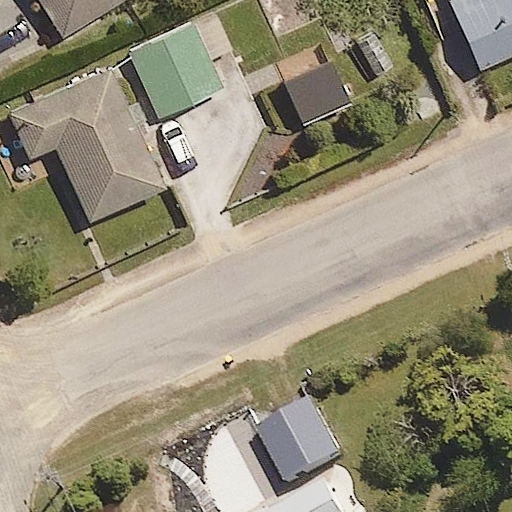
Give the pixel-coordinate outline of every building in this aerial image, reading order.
[(110,0),(32,0),(56,35),(110,0)] [(511,48),(511,0),(443,0),(471,65),(511,48)] [(215,10),(186,24),(124,52),(154,116),(215,87),(203,61),(232,47),(215,10)] [(154,184),(97,67),(1,113),(22,155),(46,143),(83,219),(154,184)] [(340,452),(310,399),(255,430),(286,483),(340,452)] [(347,511),(357,507),(337,472),(261,511),(347,511)]
